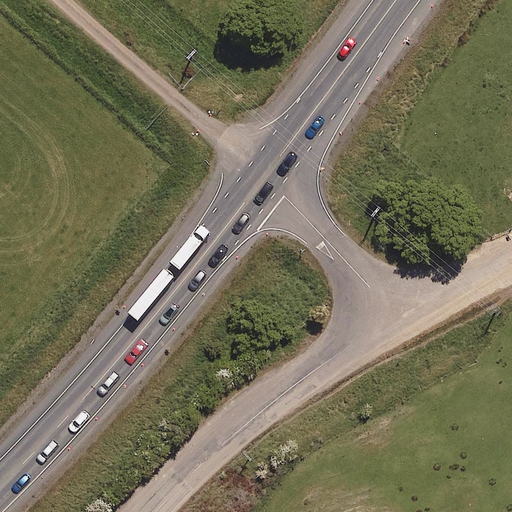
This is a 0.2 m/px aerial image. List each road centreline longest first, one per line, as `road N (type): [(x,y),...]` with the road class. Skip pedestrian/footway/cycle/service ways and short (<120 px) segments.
road 1 (tertiary): [(154,511),(199,463),(363,336),(375,315),(370,288),(264,175)]
road 2 (trunk): [(264,175),(162,307),(0,488)]
road 3 (unclassified): [(264,175),(61,0)]
road 4 (trunk): [(395,0),(264,175)]
